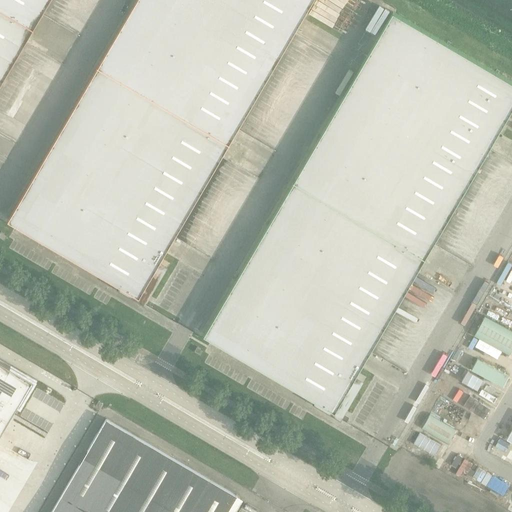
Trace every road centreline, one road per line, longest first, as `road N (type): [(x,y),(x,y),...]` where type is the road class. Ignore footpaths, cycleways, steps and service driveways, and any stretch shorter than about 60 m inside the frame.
road 1 (unclassified): [(358,511),(0,298)]
road 2 (unclassified): [(0,313),(338,511)]
